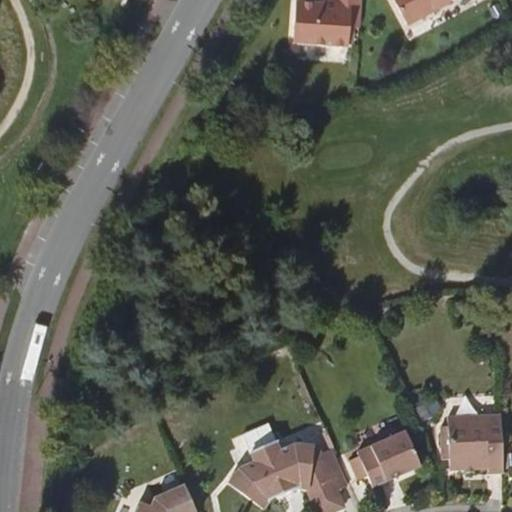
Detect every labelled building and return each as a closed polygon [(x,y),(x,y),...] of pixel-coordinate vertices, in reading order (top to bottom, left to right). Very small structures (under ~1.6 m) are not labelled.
[(360,28),(361,0),(334,0),(334,2),(320,1),(296,0),(294,43),(347,46),(347,43),(348,28),(355,28),(360,28)] [(394,0),(406,24),(434,9),(432,5),(441,0),(394,0)] [(448,3),(446,0),(441,0),(432,5),(434,9),(448,3)] [(501,475),(498,416),(445,419),(447,472),(485,470),(485,476),(501,475)] [(416,468),(401,434),(354,455),(368,489),(416,468)] [(338,511),(341,511),(317,456),(304,461),(296,458),(291,445),(276,451),(272,443),(246,454),(248,463),(234,469),(244,491),(240,496),(258,510),(269,496),(268,490),(286,482),(288,488),(303,489),(313,511),(338,511)] [(314,448),(291,445),(296,458),(304,461),(317,456),(314,448)] [(223,483),(240,496),(244,491),(234,469),(223,483)] [(269,496),(288,488),(286,482),(268,490),(269,496)] [(191,511),(180,486),(150,500),(147,510),(135,506),(132,511),(191,511)]
